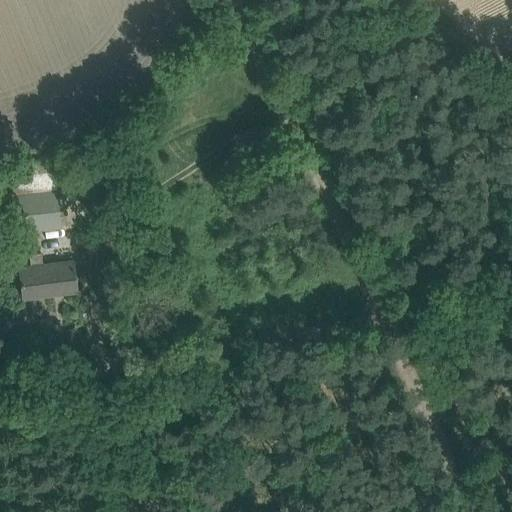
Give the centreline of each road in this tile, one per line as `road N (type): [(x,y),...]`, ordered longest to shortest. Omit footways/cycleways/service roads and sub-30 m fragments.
road 1 (track): [(0,380),(191,358),(381,318)]
road 2 (track): [(381,318),(237,0)]
road 3 (track): [(466,511),(381,318)]
road 4 (track): [(511,297),(381,318)]
